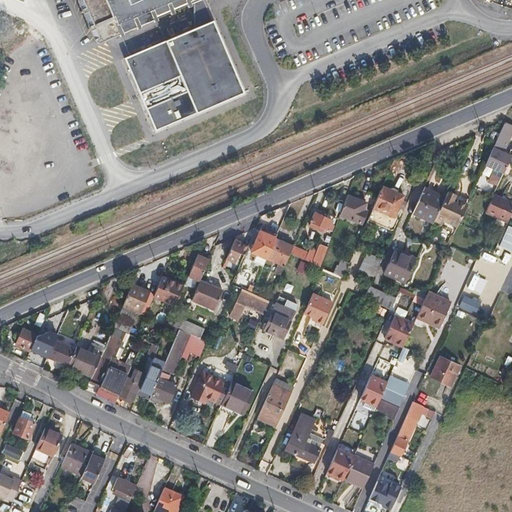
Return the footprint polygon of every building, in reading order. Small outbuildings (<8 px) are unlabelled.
[(69,0),(90,46),(197,0),(69,0)] [(197,17),(206,13),(200,0),(192,4),(197,17)] [(211,21),(122,58),(154,134),(243,96),(211,21)] [(492,149),(502,153),(511,131),(511,125),(504,122),(492,149)] [(502,153),(492,149),(485,166),(503,174),(508,163),(511,157),(502,153)] [(403,196),(382,186),(368,222),(392,233),(405,203),(401,201),(403,196)] [(433,192),(424,188),(412,213),(434,223),(435,221),(444,200),(432,194),(433,192)] [(448,192),(444,200),(435,221),(443,224),(444,221),(457,227),(459,223),(467,204),(458,201),(455,200),(457,196),(448,192)] [(365,203),(347,195),(339,215),(357,222),(365,203)] [(506,224),(507,223),(511,212),(511,204),(493,196),(484,215),(506,224)] [(313,214),(310,221),(331,231),(333,227),(330,226),(332,222),(313,214)] [(499,246),(511,251),(511,227),(507,226),(499,246)] [(255,229),(247,247),(246,250),(251,253),(261,232),(255,229)] [(275,239),(276,238),(261,232),(251,253),(257,255),(255,260),(264,264),(267,257),(275,239)] [(267,257),(285,265),(290,254),(292,248),(293,247),(275,239),(267,257)] [(233,241),(226,259),(239,265),(246,250),(247,247),(233,241)] [(292,248),(290,254),(320,267),(327,249),(319,246),(315,253),(309,251),(307,255),(292,248)] [(479,247),(459,307),(485,315),(493,292),(503,295),(511,268),(511,266),(499,262),(501,255),(479,247)] [(385,273),(405,283),(416,260),(395,250),(385,273)] [(367,253),(356,278),(366,282),(369,274),(373,276),(380,259),(367,253)] [(209,260),(197,255),(188,276),(200,281),(209,260)] [(164,259),(154,263),(156,268),(167,264),(164,259)] [(333,274),(343,278),(349,263),(342,260),(341,262),(339,261),(333,274)] [(183,287),(161,278),(154,294),(153,296),(175,306),(183,287)] [(223,292),(200,281),(191,301),(215,310),(223,292)] [(149,292),(132,284),(113,327),(129,334),(138,313),(140,314),(149,292)] [(369,287),(364,299),(390,310),(395,299),(369,287)] [(428,291),(424,300),(416,317),(438,327),(450,301),(428,291)] [(154,294),(149,292),(140,314),(145,316),(153,296),(154,294)] [(269,301),(255,295),(253,300),(239,294),(230,313),(240,317),(245,306),(263,315),(264,311),(266,306),(269,301)] [(312,294),(304,313),(311,317),(315,318),(314,320),(322,324),(331,303),(312,294)] [(290,321),(298,303),(280,295),(265,329),(283,337),(290,321)] [(41,327),(46,316),(40,314),(35,324),(41,327)] [(183,319),(172,315),(167,323),(179,329),(183,319)] [(384,338),(402,347),(412,325),(394,316),(384,338)] [(16,345),(30,352),(31,350),(37,336),(23,329),(16,345)] [(31,350),(48,358),(56,339),(58,335),(49,331),(37,336),(31,350)] [(219,350),(223,337),(218,336),(214,348),(219,350)] [(48,358),(67,367),(75,347),(56,339),(48,358)] [(91,347),(103,352),(105,345),(94,340),(91,347)] [(149,399),(148,400),(159,405),(161,401),(168,403),(175,385),(165,381),(178,354),(181,355),(185,345),(175,340),(164,364),(149,399)] [(75,347),(67,367),(91,378),(100,358),(100,357),(76,346),(75,347)] [(398,361),(406,363),(409,350),(401,348),(398,361)] [(440,357),(431,377),(450,386),(459,366),(440,357)] [(91,378),(89,382),(100,387),(97,393),(115,401),(123,385),(130,370),(122,366),(120,371),(117,370),(119,366),(100,358),(91,378)] [(152,359),(138,394),(149,399),(164,364),(152,359)] [(230,384),(203,372),(191,396),(202,401),(204,396),(221,404),(230,384)] [(371,376),(365,389),(361,399),(376,405),(379,399),(386,383),(371,376)] [(386,383),(379,399),(398,408),(407,390),(396,385),(398,380),(389,376),(386,383)] [(123,385),(115,401),(130,407),(141,381),(131,377),(126,386),(123,385)] [(398,380),(396,385),(407,390),(409,385),(398,380)] [(221,404),(219,408),(233,415),(235,410),(242,413),(251,393),(231,383),(230,384),(221,404)] [(258,417),(277,425),(291,393),(273,385),(258,417)] [(418,412),(421,406),(412,402),(407,413),(401,427),(390,452),(396,455),(416,412),(418,412)] [(0,430),(2,432),(9,414),(0,409),(0,430)] [(23,412),(14,433),(28,440),(34,424),(31,423),(32,420),(29,419),(31,415),(23,412)] [(305,440),(312,424),(300,418),(286,449),(313,462),(318,449),(305,443),(305,440)] [(45,429),(36,449),(53,456),(62,437),(45,429)] [(321,443),(327,446),(334,432),(330,430),(329,431),(325,440),(323,439),(321,443)] [(1,452),(18,460),(23,451),(6,443),(1,452)] [(82,476),(91,455),(92,454),(72,444),(62,466),(82,476)] [(326,472),(342,479),(353,456),(337,449),(326,472)] [(81,478),(94,484),(104,461),(91,455),(82,476),(81,478)] [(353,456),(342,479),(363,488),(373,465),(353,456)] [(0,475),(0,496),(12,502),(21,482),(14,478),(13,480),(8,478),(0,475)] [(132,497),(137,487),(118,478),(113,488),(115,489),(114,493),(128,499),(129,496),(132,497)] [(394,482),(392,488),(377,481),(370,498),(384,505),(391,508),(401,485),(394,482)] [(180,495),(164,488),(154,510),(158,511),(176,511),(179,507),(175,506),(180,495)] [(0,507),(0,511),(6,511),(9,505),(1,503),(0,507)]
